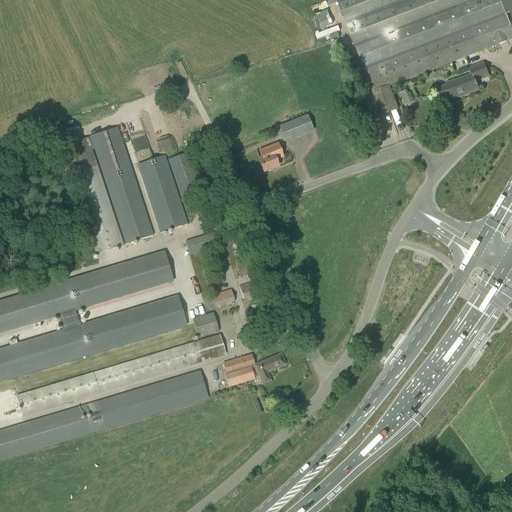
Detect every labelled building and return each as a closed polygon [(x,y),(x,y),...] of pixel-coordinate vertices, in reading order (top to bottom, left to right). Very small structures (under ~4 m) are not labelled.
[(511,12),(511,0),(327,0),(330,5),(338,2),(346,24),(355,47),(381,117),(398,111),(389,87),(511,39),(511,31),(506,15),(511,12)] [(336,54),(342,51),(338,40),(332,42),(336,54)] [(476,73),(473,67),(469,69),(471,75),(454,82),(446,85),(439,88),(443,100),(451,97),(452,100),(459,97),(459,96),(468,93),(469,94),(477,91),(474,83),(484,78),(481,71),(476,73)] [(408,93),(406,90),(400,93),(403,101),(401,102),(402,105),(404,104),(405,106),(414,102),(410,93),(408,93)] [(285,143),(313,131),(307,116),(278,127),(285,143)] [(153,236),(117,128),(90,137),(90,138),(60,147),(95,255),(123,246),(92,151),(94,150),(125,245),(153,236)] [(263,172),(277,166),(275,160),(282,157),(277,144),(259,152),(262,159),(258,161),(263,172)] [(182,203),(188,201),(187,196),(200,192),(187,153),(167,160),(182,203)] [(159,234),(187,225),(164,156),(136,165),(159,234)] [(189,255),(217,246),(213,233),(185,242),(189,255)] [(0,302),(0,334),(57,317),(62,332),(0,350),(0,381),(186,326),(177,297),(79,327),(75,312),(172,282),(164,253),(0,302)] [(238,276),(254,271),(250,258),(235,263),(238,276)] [(242,300),(261,294),(258,281),(238,288),(242,300)] [(215,308),(234,303),(231,290),(211,296),(215,308)] [(198,339),(218,332),(212,313),(192,320),(198,339)] [(22,417),(99,394),(225,356),(219,335),(16,396),(22,417)] [(266,373),(284,366),(280,355),(254,366),(251,356),(222,364),(225,375),(224,376),(228,388),(254,380),(254,378),(259,376),(262,384),(269,381),(266,373)] [(0,461),(207,399),(199,371),(0,431),(0,461)]
